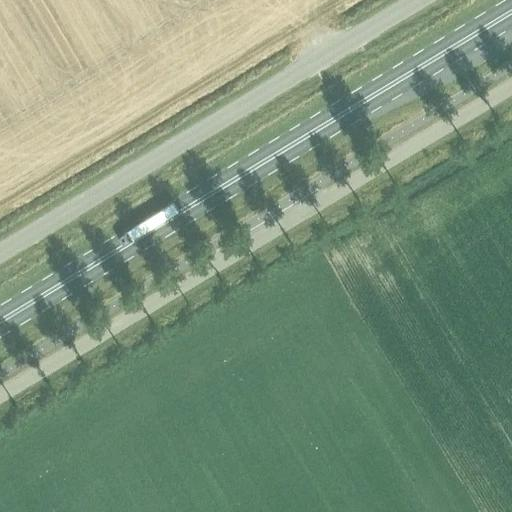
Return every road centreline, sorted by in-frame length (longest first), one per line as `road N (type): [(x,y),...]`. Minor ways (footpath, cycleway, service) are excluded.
road 1 (primary): [(0,321),(511,11)]
road 2 (unclassified): [(0,396),(511,86)]
road 3 (unclassified): [(0,252),(417,0)]
